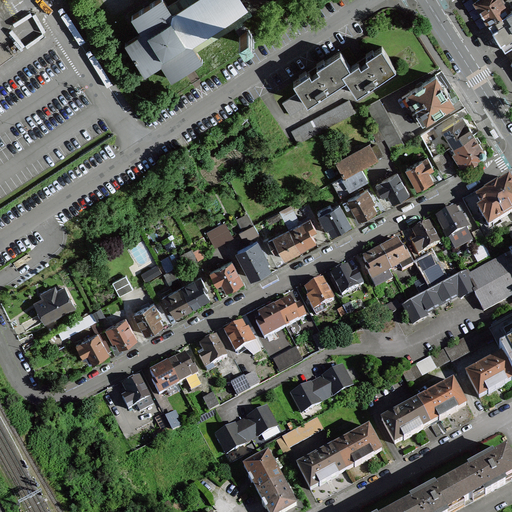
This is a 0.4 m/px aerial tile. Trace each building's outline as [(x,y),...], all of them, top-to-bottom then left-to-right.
[(196,50),(234,25),(242,20),(252,14),(247,8),(248,7),(247,7),(245,8),(239,0),(176,0),(168,6),(164,0),(155,0),(131,15),(132,16),(133,16),(143,32),(126,42),(125,42),(144,73),(145,73),(145,72),(162,61),(172,77),(171,78),(172,79),(203,59),(202,58),(201,59),(196,50)] [(476,0),(475,1),(489,24),(505,49),(511,45),(511,8),(510,10),(505,1),(503,0),(476,0)] [(242,20),(234,25),(240,34),(239,35),(244,43),(246,42),(246,43),(253,38),(252,38),(254,37),(249,28),(248,29),(242,20)] [(340,50),(293,81),(299,91),(307,103),(346,77),(357,93),(396,67),(382,46),(351,66),(340,50)] [(416,87),(402,97),(408,107),(416,102),(420,109),(413,114),(419,124),(427,119),(453,102),(436,75),(424,82),(423,82),(423,83),(423,82),(422,82),(416,85),(417,86),(416,86),(417,87),(416,87)] [(307,103),(299,91),(282,102),(290,114),(307,103)] [(379,99),(367,106),(377,124),(384,138),(391,150),(403,143),(379,99)] [(292,131),(298,142),(355,111),(349,100),(292,131)] [(443,129),(453,145),(454,146),(473,134),(463,117),(443,129)] [(384,138),(377,124),(370,128),(377,142),(384,138)] [(433,126),(421,134),(425,141),(438,134),(433,126)] [(483,149),(473,134),(454,146),(457,150),(453,153),(457,159),(462,167),(471,162),(472,163),(477,160),(476,158),(481,155),(483,156),(485,154),(486,152),(485,150),(483,149)] [(337,161),(344,175),(361,166),(377,157),(371,146),(370,144),(337,161)] [(377,157),(383,154),(378,145),(376,144),(371,146),(377,157)] [(433,157),(440,170),(453,163),(446,149),(433,157)] [(427,157),(406,168),(417,189),(425,184),(433,180),(428,171),(434,169),(427,157)] [(344,175),(333,182),(339,193),(367,178),(361,166),(344,175)] [(388,193),(393,202),(402,197),(409,193),(397,172),(376,184),(383,196),(388,193)] [(511,182),(511,181),(510,182),(509,179),(497,186),(497,185),(496,186),(487,191),(486,192),(487,193),(478,198),(481,203),(483,207),(479,209),(479,210),(483,217),(487,223),(489,226),(511,212),(511,211),(511,182)] [(367,189),(360,192),(353,196),(348,199),(359,220),(369,214),(376,210),(372,203),(374,202),(367,189)] [(329,226),(333,234),(342,229),(350,224),(339,204),(332,207),(330,204),(318,211),(326,227),(329,226)] [(290,205),(279,210),(289,229),(298,224),(297,221),(299,220),(290,205)] [(448,238),(468,228),(461,214),(459,216),(455,208),(446,213),(437,217),(448,238)] [(243,229),(252,224),(248,216),(239,221),(243,229)] [(298,224),(289,229),(300,250),(307,246),(316,242),(311,233),(316,230),(310,218),(298,224)] [(413,230),(417,239),(412,242),(419,254),(440,243),(429,222),(421,226),(413,230)] [(225,223),(216,227),(223,241),(232,236),(225,223)] [(259,233),(254,224),(240,232),(244,241),(259,233)] [(223,241),(216,227),(207,232),(215,246),(223,241)] [(300,250),(289,229),(268,240),(275,252),(280,249),(284,258),(293,254),(300,250)] [(257,240),(237,251),(251,277),(269,268),(265,260),(267,259),(257,240)] [(390,244),(380,249),(391,270),(399,266),(402,271),(413,265),(410,260),(411,260),(404,246),(402,248),(398,240),(390,244)] [(193,251),(192,248),(176,256),(180,263),(196,255),(193,251)] [(198,248),(193,251),(196,255),(198,259),(203,257),(198,248)] [(391,270),(380,249),(371,254),(363,258),(367,266),(365,267),(376,287),(393,278),(389,271),(391,270)] [(479,292),(475,294),(484,310),(511,294),(511,256),(510,254),(471,276),(470,276),(479,292)] [(432,258),(419,265),(423,273),(436,266),(437,266),(432,258)] [(243,282),(232,261),(210,272),(217,284),(222,282),(227,290),(235,286),(243,282)] [(362,273),(357,262),(351,265),(355,272),(357,272),(359,275),(362,273)] [(357,272),(355,272),(352,274),(347,265),(340,269),(331,274),(342,295),(363,284),(359,275),(357,272)] [(159,266),(150,271),(154,277),(163,272),(159,266)] [(426,279),(432,290),(445,283),(436,266),(423,273),(426,279)] [(172,268),(163,273),(167,279),(176,275),(172,268)] [(464,273),(474,291),(475,294),(479,292),(470,276),(471,276),(468,271),(464,273)] [(409,303),(403,306),(413,323),(426,316),(424,313),(459,294),(461,297),(474,291),(464,273),(445,283),(432,290),(427,293),(421,296),(416,299),(409,303)] [(126,275),(112,282),(119,295),(133,288),(126,275)] [(201,276),(182,286),(193,307),(202,302),(210,298),(206,290),(208,289),(201,276)] [(307,297),(314,310),(324,304),(334,300),(323,279),(313,284),(305,288),(309,295),(307,297)] [(421,282),(427,293),(432,290),(426,279),(421,282)] [(419,293),(421,296),(427,293),(421,282),(415,285),(419,293)] [(193,307),(182,286),(162,296),(170,310),(172,309),(176,316),(184,312),(193,307)] [(62,288),(72,308),(75,306),(65,287),(62,288)] [(45,301),(37,306),(45,322),(72,308),(62,288),(57,291),(53,293),(51,288),(41,293),(44,298),(45,301)] [(283,301),(274,306),(285,327),(306,316),(300,304),(294,307),(290,298),(283,301)] [(392,311),(393,311),(400,307),(397,300),(389,305),(392,311)] [(154,303),(134,313),(145,334),(155,329),(163,324),(159,317),(161,316),(154,303)] [(324,304),(314,310),(316,315),(327,309),(324,304)] [(343,307),(347,315),(354,311),(350,304),(343,307)] [(383,308),(386,315),(392,311),(389,305),(383,308)] [(285,327),(274,306),(266,310),(258,314),(261,319),(256,322),(264,338),(285,327)] [(342,317),(347,315),(343,307),(338,310),(342,317)] [(98,309),(92,312),(96,320),(102,317),(98,309)] [(385,315),(382,317),(385,322),(396,316),(393,311),(392,311),(386,315),(385,315)] [(96,320),(92,312),(58,330),(62,338),(96,320)] [(351,319),(357,330),(366,325),(360,314),(351,319)] [(137,338),(126,317),(106,328),(113,341),(115,340),(119,348),(129,342),(137,338)] [(385,325),(381,318),(366,327),(369,333),(385,325)] [(236,352),(239,350),(249,344),(255,341),(248,328),(246,329),(242,321),(234,326),(224,331),(236,352)] [(486,343),(479,330),(472,333),(479,347),(486,343)] [(98,332),(76,344),(83,356),(88,353),(92,362),(102,357),(109,353),(98,332)] [(313,338),(320,351),(328,347),(321,333),(313,338)] [(479,347),(472,333),(465,337),(472,350),(479,347)] [(200,344),(203,350),(205,353),(199,356),(206,368),(215,363),(227,356),(216,336),(207,341),(200,344)] [(465,337),(458,341),(465,354),(472,350),(465,337)] [(511,340),(500,347),(511,368),(511,340)] [(458,341),(451,345),(458,358),(465,354),(458,341)] [(249,344),(239,350),(240,353),(251,347),(249,344)] [(458,358),(451,345),(444,349),(450,360),(451,362),(458,358)] [(291,364),(302,359),(296,347),(285,354),(291,364)] [(444,349),(437,353),(443,364),(450,360),(444,349)] [(443,364),(437,353),(430,356),(436,368),(443,364)] [(176,358),(168,363),(179,384),(185,380),(191,377),(198,373),(191,360),(189,361),(185,354),(176,358)] [(280,371),(291,364),(285,354),(274,360),(280,371)] [(511,379),(511,372),(502,354),(466,374),(479,397),(488,393),(488,394),(499,388),(507,384),(507,383),(511,379)] [(416,356),(407,361),(410,366),(419,361),(416,356)] [(423,360),(430,371),(436,368),(429,357),(423,360)] [(415,364),(422,376),(430,371),(423,360),(415,364)] [(179,384),(168,363),(159,368),(151,372),(155,379),(152,381),(160,394),(167,390),(176,385),(179,384)] [(409,368),(415,379),(422,376),(415,364),(409,368)] [(324,377),(317,381),(327,398),(334,395),(334,394),(352,385),(342,366),(323,376),(324,377)] [(408,383),(415,379),(409,368),(402,372),(408,383)] [(253,373),(244,377),(250,389),(259,384),(253,373)] [(129,409),(137,404),(150,398),(139,377),(131,381),(123,385),(128,394),(122,397),(129,409)] [(250,389),(244,377),(232,384),(238,395),(250,389)] [(310,384),(292,393),(302,413),(321,403),(320,401),(327,398),(317,381),(310,383),(310,384)] [(453,381),(417,401),(431,424),(439,420),(439,421),(449,415),(458,410),(458,409),(466,405),(453,381)] [(176,385),(167,390),(169,392),(170,396),(179,391),(176,385)] [(217,400),(214,394),(204,399),(210,410),(219,405),(217,400)] [(150,398),(137,404),(140,411),(153,404),(150,398)] [(431,424),(417,401),(382,420),(395,444),(403,439),(404,440),(414,435),(423,430),(422,429),(431,424)] [(96,406),(88,410),(96,423),(103,419),(96,406)] [(249,418),(242,422),(251,439),(258,435),(259,436),(277,426),(266,407),(248,417),(249,418)] [(167,419),(164,414),(156,418),(165,435),(173,430),(167,419)] [(167,419),(173,430),(182,426),(176,414),(167,419)] [(317,418),(310,422),(316,433),(323,429),(317,418)] [(235,424),(216,434),(227,454),(245,444),(245,442),(251,439),(242,422),(235,425),(235,424)] [(310,422),(303,425),(309,437),(316,433),(310,422)] [(296,429),(302,440),(309,437),(303,425),(296,429)] [(369,427),(333,447),(346,470),(354,466),(355,467),(365,462),(374,457),(373,456),(382,451),(369,427)] [(289,433),(296,444),(302,440),(296,429),(289,433)] [(283,437),(289,448),(296,444),(289,433),(282,436),(283,437)] [(290,450),(289,448),(283,437),(277,441),(284,453),(290,450)] [(346,470),(333,447),(297,466),(310,490),(319,485),(320,486),(329,481),(339,476),(338,475),(346,470)] [(478,466),(427,494),(421,498),(393,511),(453,511),(511,480),(511,460),(507,451),(485,463),(478,466)] [(253,483),(258,492),(282,479),(268,453),(244,466),(250,476),(248,477),(250,480),(252,483),(253,483)] [(282,479),(258,492),(263,502),(262,502),(264,505),(266,509),(267,508),(268,511),(284,511),(287,511),(287,510),(296,505),(282,479)] [(187,504),(181,492),(174,496),(180,507),(187,504)]
